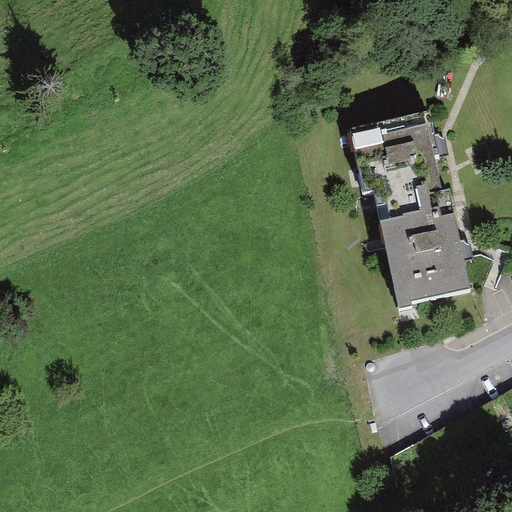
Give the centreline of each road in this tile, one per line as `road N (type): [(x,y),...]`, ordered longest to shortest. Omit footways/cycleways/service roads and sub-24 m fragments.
road 1 (track): [(0,126),(211,0)]
road 2 (residential): [(511,343),(372,413)]
